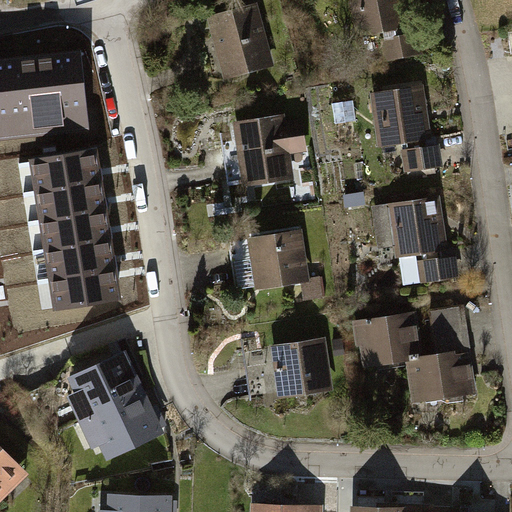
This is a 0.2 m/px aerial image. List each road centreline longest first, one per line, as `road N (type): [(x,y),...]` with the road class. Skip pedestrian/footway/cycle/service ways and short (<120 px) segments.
road 1 (residential): [(107,7),(175,349),(208,422),(253,455),(511,468)]
road 2 (residential): [(455,0),(481,103),(511,316)]
